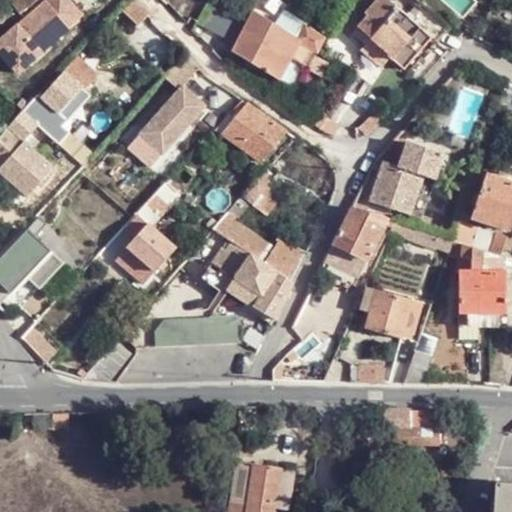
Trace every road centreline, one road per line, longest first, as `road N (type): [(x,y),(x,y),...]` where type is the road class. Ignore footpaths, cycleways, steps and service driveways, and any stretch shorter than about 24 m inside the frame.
road 1 (residential): [(511,74),(479,53),(450,62),(356,165),(261,365),(257,396)]
road 2 (residential): [(257,396),(27,395)]
road 3 (residential): [(511,401),(329,398)]
